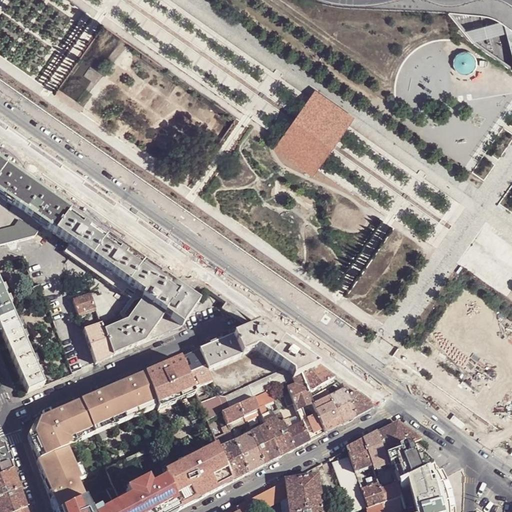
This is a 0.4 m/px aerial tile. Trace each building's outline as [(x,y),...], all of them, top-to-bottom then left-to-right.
[(289,124),(272,148),(308,173),(312,176),(318,167),(329,152),(332,148),(333,146),(334,145),(338,138),(354,116),(315,88),(299,110),(294,117),(293,118),(292,120),(289,124)] [(0,195),(42,225),(54,233),(59,226),(70,211),(0,161),(0,195)] [(0,195),(0,206),(19,220),(37,232),(42,225),(0,195)] [(0,230),(13,227),(19,220),(0,206),(0,230)] [(179,325),(180,326),(198,301),(70,211),(59,226),(69,233),(64,240),(70,244),(143,296),(141,299),(143,299),(164,315),(179,325)] [(0,246),(25,239),(37,232),(19,220),(13,227),(0,230),(0,246)] [(69,233),(59,226),(54,233),(64,240),(69,233)] [(101,325),(104,332),(127,322),(143,299),(141,299),(143,296),(70,244),(64,252),(130,300),(117,318),(101,325)] [(0,321),(13,316),(0,286),(0,321)] [(73,301),(78,315),(96,309),(91,295),(73,301)] [(104,332),(112,358),(133,349),(144,344),(164,315),(143,299),(127,322),(104,332)] [(199,303),(198,301),(180,326),(182,327),(199,303)] [(227,303),(223,309),(233,316),(235,313),(237,311),(228,304),(227,303)] [(164,315),(144,344),(176,330),(179,325),(164,315)] [(0,321),(0,331),(12,359),(28,351),(13,316),(0,321)] [(101,325),(83,331),(95,365),(112,358),(104,332),(101,325)] [(291,375),(292,381),(293,381),(301,377),(319,368),(301,355),(286,345),(277,338),(259,326),(232,338),(241,357),(255,351),(258,351),(284,370),(291,375)] [(206,350),(199,352),(207,372),(241,357),(232,338),(206,350)] [(27,394),(44,387),(28,351),(12,359),(27,394)] [(197,400),(193,390),(212,383),(207,372),(199,352),(181,360),(36,423),(28,440),(33,452),(34,451),(40,463),(37,464),(54,511),(63,511),(84,502),(113,487),(106,470),(153,448),(166,481),(176,506),(198,498),(199,501),(232,484),(218,450),(211,434),(206,422),(199,405),(197,400)] [(301,377),(308,395),(334,379),(319,368),(301,377)] [(199,405),(206,422),(211,420),(216,417),(222,415),(230,411),(236,408),(238,407),(242,405),(247,403),(254,400),(254,399),(260,396),(265,394),(270,392),(278,388),(285,385),(288,383),(292,381),(291,375),(284,370),(224,399),(218,397),(199,405)] [(308,395),(301,377),(293,381),(296,388),(288,392),(293,405),(294,407),(311,400),(310,399),(308,395)] [(339,393),(329,398),(341,426),(356,419),(347,398),(344,390),(339,393)] [(199,405),(218,397),(216,392),(197,400),(199,405)] [(369,404),(354,394),(347,398),(356,419),(372,410),(369,404)] [(263,407),(260,396),(254,399),(254,400),(258,409),(260,408),(263,407)] [(341,426),(329,398),(316,405),(313,406),(317,416),(325,435),(341,426)] [(258,409),(254,400),(247,403),(242,405),(238,407),(242,418),(245,416),(258,410),(258,409)] [(312,405),(311,400),(294,407),(296,411),(302,409),(312,405)] [(294,407),(293,405),(288,407),(293,419),(298,416),(296,411),(294,407)] [(242,418),(238,407),(236,408),(230,411),(222,415),(227,427),(231,425),(243,419),(242,418)] [(305,416),(302,409),(296,411),(298,416),(299,419),(305,416)] [(264,425),(274,420),(271,413),(264,416),(261,417),(263,422),(264,425)] [(227,427),(222,415),(216,417),(226,440),(228,439),(229,441),(232,439),(232,437),(229,431),(227,427)] [(310,443),(325,435),(317,416),(309,419),(307,420),(303,421),(301,422),(302,424),(310,443)] [(282,421),(280,417),(274,420),(264,425),(265,427),(279,459),(294,452),(286,432),(282,421)] [(282,421),(286,432),(291,430),(286,419),(282,421)] [(206,422),(211,434),(215,432),(211,420),(206,422)] [(246,428),(248,432),(253,430),(251,423),(245,425),(246,428)] [(294,452),(310,443),(302,424),(291,430),(286,432),(294,452)] [(398,424),(379,435),(386,456),(402,449),(405,448),(422,442),(398,424)] [(263,467),(279,459),(265,427),(250,436),(263,467)] [(372,469),(373,471),(389,465),(388,461),(386,456),(379,435),(363,443),(372,469)] [(234,444),(248,476),(263,467),(250,436),(234,444)] [(356,475),(372,469),(363,443),(347,452),(350,458),(356,475)] [(218,450),(232,484),(248,476),(234,444),(218,450)] [(0,476),(13,471),(5,448),(0,445),(0,476)] [(454,511),(453,504),(451,497),(448,488),(442,478),(440,478),(436,472),(435,473),(434,470),(429,465),(426,461),(421,459),(417,460),(414,452),(410,454),(411,452),(410,449),(409,447),(408,447),(405,448),(402,449),(386,456),(388,461),(389,465),(396,485),(397,488),(399,493),(401,499),(403,505),(404,511),(454,511)] [(350,511),(356,511),(368,508),(362,492),(356,476),(356,475),(350,458),(333,465),(350,511)] [(0,498),(20,490),(13,471),(0,476),(0,498)] [(290,511),(323,511),(318,479),(313,480),(286,484),(288,499),(290,511)] [(178,511),(176,506),(166,481),(150,490),(146,482),(140,485),(129,490),(125,493),(126,496),(114,502),(116,507),(106,511),(88,511),(84,502),(63,511),(178,511)] [(128,487),(129,490),(140,485),(139,482),(128,487)] [(271,508),(281,503),(288,499),(286,484),(264,496),(271,508)] [(385,505),(401,499),(399,493),(397,488),(396,485),(383,490),(380,491),(385,505)] [(368,510),(381,506),(385,505),(380,491),(379,486),(378,486),(375,487),(362,492),(368,508),(368,510)] [(20,511),(27,509),(20,490),(0,498),(0,511),(20,511)] [(264,496),(256,500),(262,511),(271,508),(264,496)] [(198,498),(176,506),(178,511),(179,511),(199,501),(198,498)] [(290,511),(288,499),(281,503),(282,511),(290,511)] [(381,506),(382,511),(385,511),(403,505),(401,499),(385,505),(381,506)] [(262,511),(256,500),(237,510),(238,511),(262,511)]
